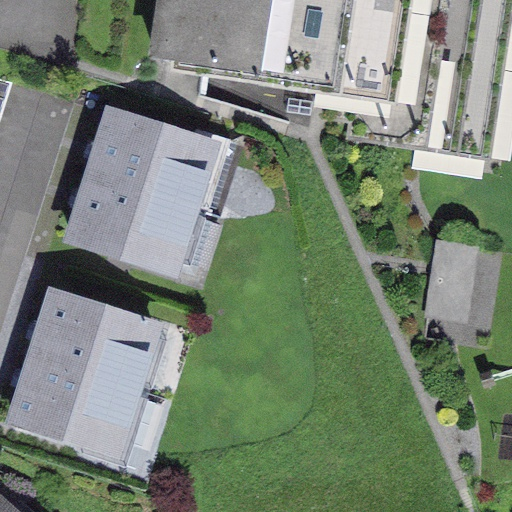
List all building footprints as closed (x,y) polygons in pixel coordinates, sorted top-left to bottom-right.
[(165,0),(159,44),(331,69),(326,100),(492,125),(510,0),(165,0)] [(116,120),(97,179),(192,210),(211,151),(116,120)] [(97,179),(77,237),(173,268),(192,210),(97,179)] [(431,332),(497,337),(503,258),(437,253),(431,332)] [(57,298),(38,360),(136,390),(155,327),(57,298)] [(38,360),(19,422),(117,452),(136,390),(38,360)] [(0,511),(47,511),(0,469),(0,511)]
